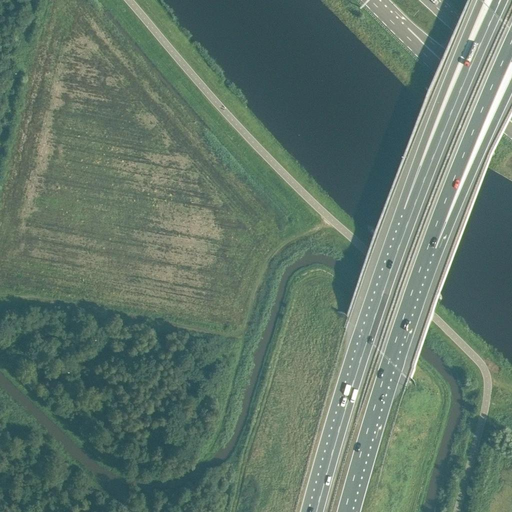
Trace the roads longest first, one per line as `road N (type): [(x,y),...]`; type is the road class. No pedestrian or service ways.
road 1 (track): [(331,220),(271,261),(235,337),(0,295)]
road 2 (motorway): [(412,209),(315,511)]
road 3 (motorway): [(345,511),(429,242)]
road 4 (motorway): [(500,0),(412,209)]
road 5 (motorway): [(479,0),(421,152),(412,209)]
road 6 (motorway): [(429,242),(511,40)]
road 7 (trunk): [(374,0),(511,123)]
road 8 (motorway): [(429,242),(511,85)]
